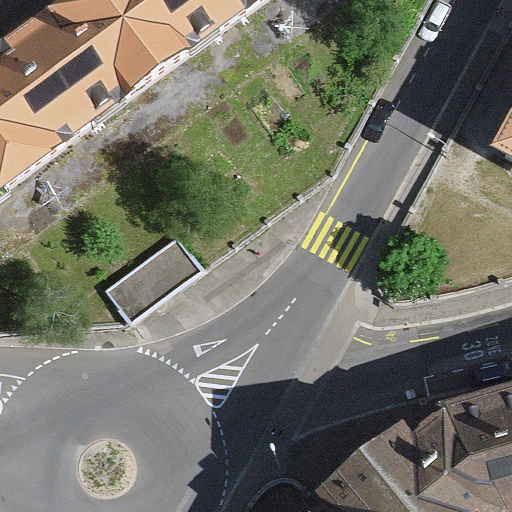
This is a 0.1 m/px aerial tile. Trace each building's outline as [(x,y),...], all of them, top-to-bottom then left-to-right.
[(227,48),(192,0),(93,0),(25,50),(95,145),(227,48)] [(192,0),(227,48),(293,0),(192,0)] [(0,214),(95,145),(25,50),(0,68),(0,214)] [(511,137),(489,179),(511,191),(511,137)] [(203,280),(177,244),(105,295),(131,331),(203,280)] [(461,511),(511,511),(511,416),(440,436),(461,511)] [(461,511),(440,436),(402,467),(395,456),(321,511),(461,511)]
